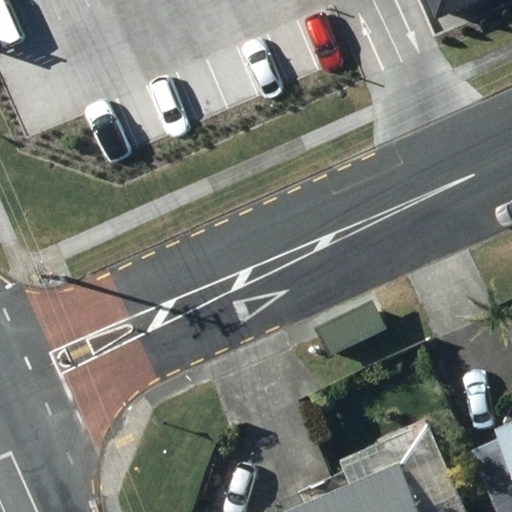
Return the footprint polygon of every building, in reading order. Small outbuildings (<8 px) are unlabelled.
[(79,0),(32,0),(0,14),(0,111),(12,138),(114,177),(331,80),(292,0),(204,0),(214,17),(146,52),(99,33),(79,0)] [(422,0),(434,24),(488,0),(422,0)] [(387,299),(328,328),(342,355),(400,326),(387,299)] [(511,511),(511,425),(511,426),(511,429),(511,435),(484,446),(510,511),(511,511)] [(294,511),(440,511),(418,460),(294,511)]
